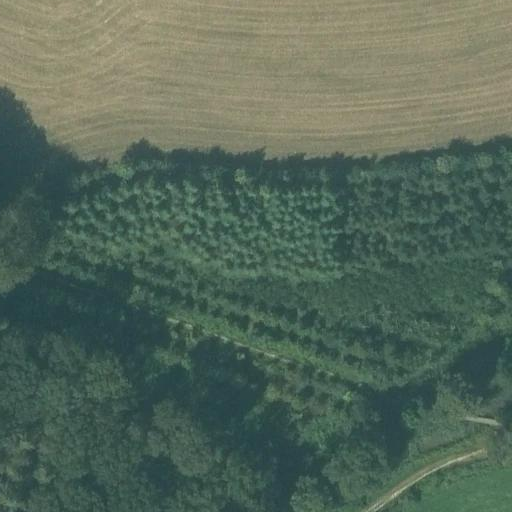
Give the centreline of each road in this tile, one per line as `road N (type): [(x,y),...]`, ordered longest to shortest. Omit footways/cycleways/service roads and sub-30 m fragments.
road 1 (track): [(0,259),(508,427)]
road 2 (track): [(370,511),(511,428)]
